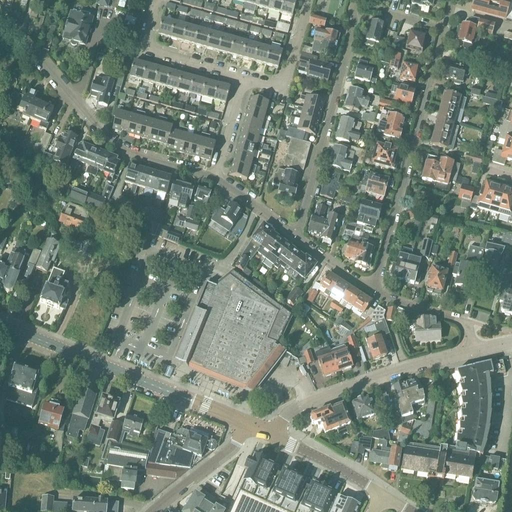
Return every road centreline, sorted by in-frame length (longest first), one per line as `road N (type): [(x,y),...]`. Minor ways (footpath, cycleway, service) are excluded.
road 1 (residential): [(214,178),(117,147),(0,20)]
road 2 (residential): [(373,290),(444,28)]
road 3 (tertiary): [(245,425),(0,325)]
road 4 (residential): [(293,234),(355,3)]
road 5 (residential): [(270,435),(288,413),(313,401),(474,349)]
road 6 (residential): [(156,0),(144,49),(243,82)]
road 7 (residential): [(243,82),(282,90),(307,0)]
road 8 (residential): [(152,511),(232,449),(245,425)]
road 9 (tertiary): [(381,495),(270,435)]
road 10 (residential): [(474,349),(461,320),(373,290)]
